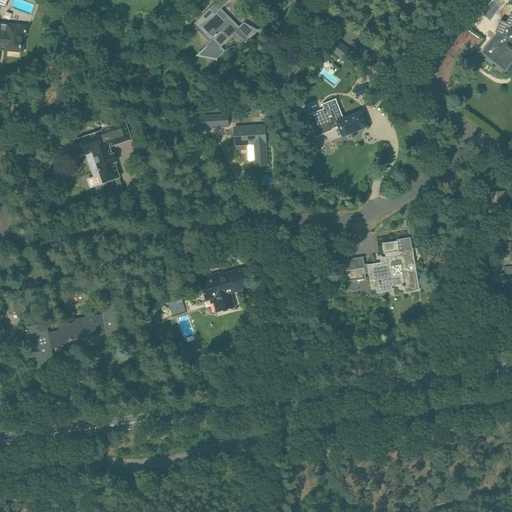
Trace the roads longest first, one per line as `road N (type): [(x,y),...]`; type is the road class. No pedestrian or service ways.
road 1 (unclassified): [(0,471),(76,460),(147,464),(293,426),(511,396)]
road 2 (primary): [(0,438),(511,368)]
road 3 (unclassified): [(0,241),(363,214),(415,191),(472,131)]
road 4 (residential): [(472,131),(306,0)]
